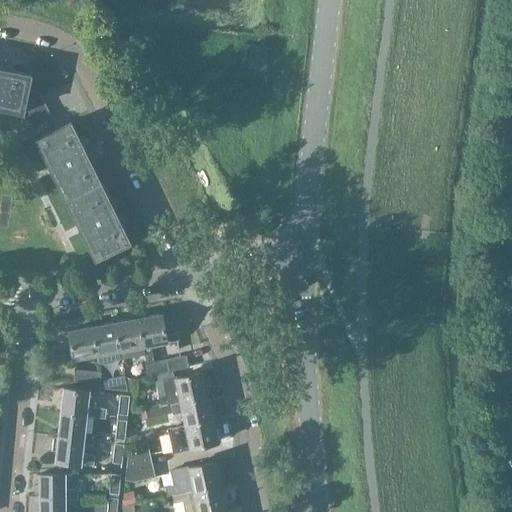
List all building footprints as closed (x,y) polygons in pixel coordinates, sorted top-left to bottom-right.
[(29,74),(0,67),(0,107),(20,112),(26,88),(29,74)] [(44,107),(37,91),(26,88),(20,112),(23,117),(44,107)] [(49,118),(44,107),(23,117),(28,128),(49,118)] [(34,138),(51,173),(64,198),(99,181),(69,121),(34,138)] [(129,241),(99,181),(64,198),(93,258),(129,241)] [(154,363),(150,345),(176,341),(173,325),(163,327),(161,314),(138,318),(143,347),(146,364),(154,363)] [(119,351),(143,347),(138,318),(114,322),(119,351)] [(119,351),(114,322),(91,327),(95,355),(96,363),(121,359),(119,351)] [(73,359),(95,355),(91,327),(68,331),(73,359)] [(154,363),(146,364),(145,364),(147,377),(188,368),(186,355),(154,363)] [(73,382),(98,384),(100,373),(100,372),(75,369),(73,382)] [(174,377),(161,379),(165,395),(158,397),(160,404),(170,401),(171,404),(208,396),(203,373),(174,378),(174,377)] [(100,377),(99,387),(108,388),(109,379),(100,377)] [(91,391),(65,388),(62,413),(88,416),(104,418),(105,408),(89,406),(91,391)] [(129,396),(119,394),(117,413),(127,415),(129,396)] [(171,404),(170,401),(160,404),(157,404),(160,416),(180,411),(183,424),(213,419),(208,396),(171,404)] [(157,404),(144,407),(147,419),(160,416),(157,404)] [(85,440),(88,416),(62,413),(59,437),(85,440)] [(114,438),(124,439),(126,420),(116,419),(114,438)] [(189,449),(218,442),(213,419),(183,424),(167,428),(172,453),(189,450),(189,449)] [(53,451),(58,451),(56,462),(83,465),(83,464),(95,465),(96,455),(84,453),(85,440),(59,437),(59,438),(54,437),(53,451)] [(112,462),(121,463),(123,444),(114,443),(112,462)] [(125,472),(152,466),(147,444),(127,450),(125,472)] [(174,494),(220,484),(215,461),(187,467),(187,466),(169,470),(172,484),(164,486),(167,496),(172,495),(174,494)] [(155,477),(152,466),(125,472),(124,480),(133,482),(155,477)] [(118,493),(120,474),(110,473),(108,492),(118,493)] [(40,474),(40,499),(66,499),(66,498),(78,498),(78,487),(66,487),(66,474),(40,474)] [(202,511),(225,507),(220,484),(174,494),(172,495),(174,503),(182,501),(184,511),(202,511)] [(138,500),(135,488),(122,491),(125,504),(138,500)] [(116,511),(117,498),(108,497),(106,511),(116,511)] [(78,511),(66,511),(66,499),(40,499),(39,511),(78,511)]
